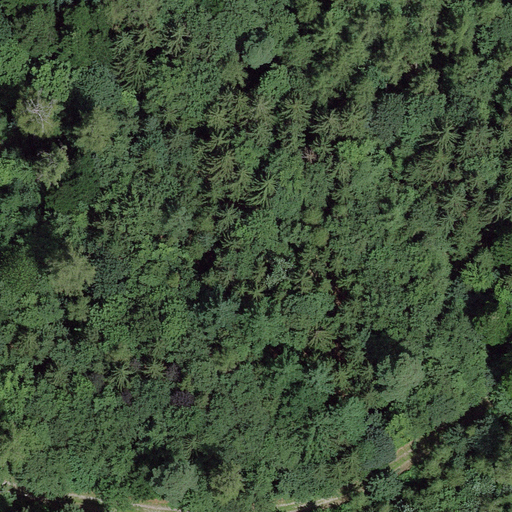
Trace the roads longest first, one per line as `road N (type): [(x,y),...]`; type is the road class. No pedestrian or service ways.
road 1 (track): [(511,121),(0,51)]
road 2 (track): [(511,369),(450,428),(394,466),(288,511)]
road 3 (track): [(150,511),(0,481)]
